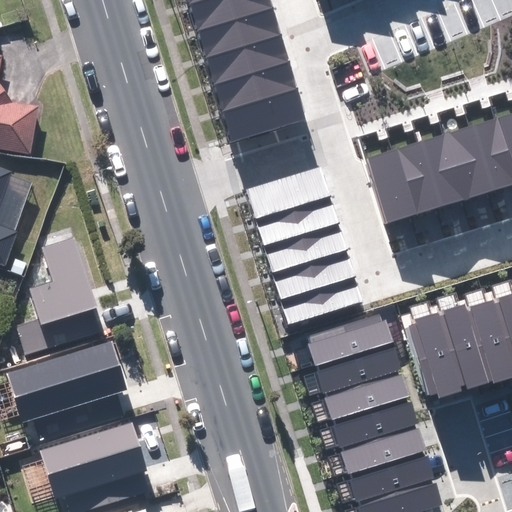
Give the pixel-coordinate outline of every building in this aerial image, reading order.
[(198,29),(272,7),(270,0),(198,0),(190,3),(198,29)] [(206,57),(281,35),(272,7),(198,29),(206,57)] [(214,84),(289,62),(281,35),(206,57),(214,84)] [(222,110),(296,89),(289,62),(214,84),(222,110)] [(0,145),(32,151),(37,102),(13,98),(13,90),(0,87),(0,145)] [(231,142),(305,121),(296,89),(222,110),(231,142)] [(511,182),(511,110),(492,116),(511,182)] [(487,191),(511,183),(511,182),(492,116),(466,124),(487,191)] [(461,199),(487,191),(466,124),(441,132),(461,199)] [(436,207),(461,199),(441,132),(415,140),(436,207)] [(410,214),(436,207),(415,140),(389,148),(410,214)] [(384,222),(410,214),(389,148),(364,155),(384,222)] [(321,167),(247,190),(256,219),(330,195),(321,167)] [(0,260),(30,181),(0,169),(0,260)] [(330,195),(256,219),(265,246),(339,223),(330,195)] [(339,223),(265,246),(273,273),(347,250),(339,223)] [(56,287),(29,294),(39,331),(107,313),(86,232),(45,243),(56,287)] [(347,250),(273,273),(282,300),(356,277),(347,250)] [(356,277),(282,300),(289,325),(364,302),(356,277)] [(511,293),(497,298),(498,302),(511,346),(511,293)] [(470,307),(493,381),(494,383),(511,377),(511,346),(498,302),(495,304),(493,299),(470,307)] [(444,312),(442,313),(465,386),(467,390),(490,383),(489,382),(493,381),(470,307),(467,308),(465,303),(444,310),(444,312)] [(465,386),(442,313),(438,314),(438,312),(415,319),(416,324),(404,328),(426,397),(437,394),(438,399),(463,392),(461,387),(465,386)] [(393,342),(386,319),(382,321),(380,315),(309,336),(310,342),(308,343),(315,365),(317,364),(388,343),(393,342)] [(7,369),(23,421),(132,388),(116,336),(7,369)] [(401,370),(394,348),(390,349),(388,343),(317,364),(319,370),(316,371),(323,393),(326,393),(397,371),(401,370)] [(410,396),(403,374),(399,376),(397,371),(326,393),(327,396),(325,397),(332,420),(334,419),(405,397),(410,396)] [(418,424),(411,402),(407,403),(405,397),(334,419),(336,424),(333,425),(340,447),(343,446),(414,425),(418,424)] [(64,503),(67,511),(122,511),(153,503),(127,416),(33,444),(52,507),(64,503)] [(426,451),(420,429),(416,431),(414,425),(343,446),(344,451),(341,452),(348,473),(351,473),(422,452),(426,451)] [(435,478),(429,457),(424,458),(422,452),(351,473),(353,479),(350,479),(356,501),(360,500),(431,479),(435,478)] [(359,511),(418,511),(442,505),(436,483),(432,484),(431,479),(360,500),(361,505),(357,506),(359,511)] [(156,511),(153,503),(122,511),(156,511)]
